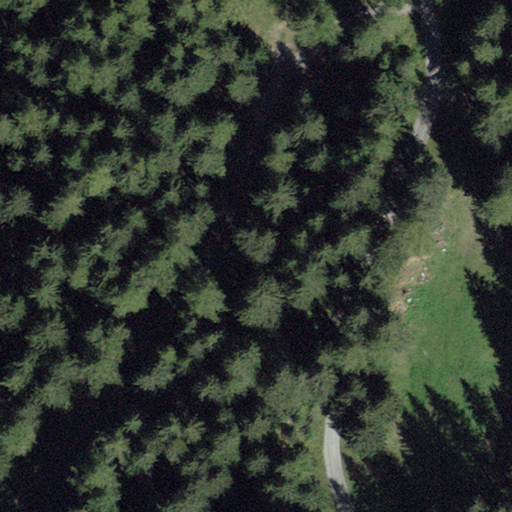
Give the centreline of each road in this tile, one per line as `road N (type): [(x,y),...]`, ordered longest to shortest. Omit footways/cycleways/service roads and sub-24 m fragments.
road 1 (track): [(332,82),(311,72),(290,73),(278,84),(210,245),(122,398),(57,461),(0,498)]
road 2 (track): [(350,511),(332,425),(365,308),(366,267),(433,99),(438,67),(429,0)]
